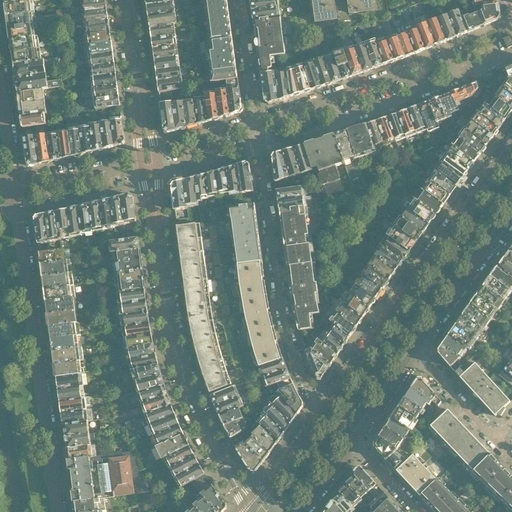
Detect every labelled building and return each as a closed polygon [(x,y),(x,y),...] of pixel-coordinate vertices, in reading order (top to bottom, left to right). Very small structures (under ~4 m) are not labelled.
[(107,9),(105,0),(95,0),(82,2),(82,3),(67,5),(67,10),(67,14),(68,16),(79,15),(79,10),(83,9),(83,12),(107,9)] [(234,50),(230,23),(227,0),(201,0),(202,1),(205,1),(211,43),(200,44),(200,43),(195,44),(197,56),(202,55),(209,54),(234,50)] [(278,0),(262,0),(251,2),(253,11),(279,7),(278,0)] [(371,0),(313,0),(317,23),(336,20),(333,0),(348,0),(351,14),(373,11),(371,0)] [(453,0),(458,10),(461,9),(457,0),(453,0)] [(35,1),(6,6),(6,10),(5,12),(6,15),(7,17),(7,16),(36,13),(35,1)] [(171,2),(147,5),(148,16),(173,12),(172,6),(174,6),(174,2),(171,2)] [(498,4),(484,6),(485,10),(478,13),(484,26),(498,20),(500,17),(498,4)] [(279,7),(253,11),(254,19),(280,15),(279,7)] [(107,9),(83,12),(85,23),(109,20),(107,9)] [(67,10),(56,11),(58,21),(68,20),(67,10)] [(173,12),(148,16),(150,27),(175,24),(174,17),(176,17),(175,12),(173,12)] [(452,12),(448,14),(457,38),(467,33),(461,19),(459,13),(453,15),(452,12)] [(36,13),(7,16),(7,17),(8,22),(7,23),(7,24),(7,25),(7,26),(8,27),(9,28),(9,27),(38,24),(36,13)] [(465,17),(461,19),(467,33),(484,26),(478,13),(469,17),(469,15),(465,17)] [(457,38),(448,14),(437,18),(438,21),(447,42),(457,38)] [(283,36),(282,26),(280,15),(254,19),(256,39),(283,36)] [(109,20),(85,23),(86,34),(110,31),(109,20)] [(447,42),(438,21),(432,24),(431,21),(427,22),(436,46),(447,42)] [(436,46),(427,22),(423,24),(424,27),(418,29),(425,50),(436,46)] [(38,24),(9,27),(9,28),(9,34),(8,35),(8,37),(9,38),(9,39),(10,39),(10,40),(39,36),(38,24)] [(175,24),(150,27),(151,38),(176,34),(175,24)] [(425,50),(418,29),(417,26),(406,31),(415,54),(425,50)] [(112,42),(110,31),(86,34),(86,36),(76,37),(77,46),(87,44),(88,45),(112,42)] [(350,35),(349,31),(338,35),(339,39),(350,35)] [(415,54),(406,31),(396,35),(397,36),(405,58),(415,54)] [(176,34),(151,38),(153,49),(178,46),(176,34)] [(511,37),(511,35),(509,37),(503,39),(507,49),(511,46),(511,37)] [(39,36),(10,40),(11,46),(10,47),(10,48),(10,49),(11,51),(12,52),(41,48),(39,36)] [(286,55),(284,45),(283,36),(256,39),(259,59),(261,75),(275,73),(276,73),(276,66),(272,67),(271,57),(286,55)] [(405,58),(397,36),(386,39),(395,62),(405,58)] [(64,46),(71,45),(70,37),(62,38),(64,46)] [(369,44),(365,45),(374,69),(384,65),(376,43),(375,39),(369,42),(369,44)] [(386,39),(376,43),(384,65),(395,62),(386,39)] [(112,42),(88,45),(89,56),(113,53),(112,42)] [(359,48),(355,49),(363,73),(374,69),(365,45),(364,43),(358,45),(359,48)] [(178,46),(153,49),(154,60),(179,56),(178,46)] [(349,51),(345,53),(353,77),(363,73),(355,49),(354,47),(348,49),(349,51)] [(41,48),(12,52),(13,58),(12,60),(12,61),(12,62),(12,63),(13,64),(14,64),(14,65),(43,61),(41,48)] [(238,79),(235,60),(234,50),(209,54),(213,82),(225,81),(238,79)] [(292,53),(294,63),(302,62),(300,52),(292,53)] [(353,77),(345,53),(339,55),(338,52),(333,54),(334,56),(342,80),(353,77)] [(113,53),(89,56),(91,67),(114,64),(113,53)] [(179,56),(154,60),(156,71),(181,67),(179,56)] [(328,56),(323,57),(332,84),(342,80),(334,56),(329,58),(328,56)] [(332,84),(323,57),(313,61),(322,87),(326,86),(328,87),(331,86),(332,84)] [(60,58),(43,61),(14,65),(16,79),(48,75),(46,67),(61,65),(60,58)] [(322,87),(313,61),(302,64),(311,91),(316,89),(318,90),(320,89),(322,87)] [(114,64),(91,67),(92,77),(116,74),(114,64)] [(311,91),(302,64),(295,67),(301,94),(305,93),(307,93),(310,93),(311,91)] [(181,67),(156,71),(157,81),(182,78),(181,67)] [(301,94),(295,67),(287,69),(287,71),(290,98),(295,96),(297,97),(299,96),(300,94),(301,94)] [(287,71),(276,73),(275,73),(279,101),(290,98),(287,71)] [(275,73),(261,75),(265,102),(268,104),(279,101),(275,73)] [(116,74),(92,77),(93,88),(117,85),(116,74)] [(48,75),(16,79),(17,93),(44,89),(64,87),(63,80),(49,82),(48,75)] [(182,78),(157,81),(159,92),(161,92),(170,90),(176,90),(184,89),(182,78)] [(225,81),(227,89),(231,116),(240,113),(242,110),(238,79),(225,81)] [(511,81),(509,79),(509,80),(502,88),(511,95),(511,81)] [(473,96),(476,99),(481,93),(478,91),(479,90),(476,84),(458,91),(456,90),(453,92),(452,93),(451,94),(458,109),(458,110),(460,112),(473,96)] [(117,85),(93,88),(95,99),(119,96),(117,85)] [(511,95),(502,88),(495,98),(511,111),(511,95)] [(44,89),(17,93),(19,105),(46,101),(44,89)] [(215,91),(216,93),(220,119),(231,116),(227,89),(215,91)] [(205,94),(205,97),(208,122),(220,119),(216,93),(205,94)] [(451,94),(439,98),(448,120),(452,118),(450,113),(458,109),(451,94)] [(511,112),(511,111),(495,98),(491,95),(484,105),(485,106),(505,121),(506,120),(508,120),(510,117),(510,115),(511,112)] [(120,107),(119,96),(95,99),(97,110),(109,109),(110,115),(114,114),(113,108),(120,107)] [(194,99),(194,100),(198,125),(208,122),(205,97),(194,99)] [(439,98),(428,103),(437,124),(448,120),(439,98)] [(194,100),(184,101),(187,128),(198,125),(194,100)] [(46,101),(19,105),(21,117),(45,113),(48,113),(46,101)] [(177,101),(172,102),(176,131),(180,130),(183,131),(185,130),(186,128),(187,128),(184,101),(177,102),(177,101)] [(172,102),(160,104),(164,131),(167,133),(176,131),(172,102)] [(428,103),(418,106),(427,131),(431,129),(432,132),(440,129),(437,124),(428,103)] [(418,106),(408,110),(417,134),(427,131),(418,106)] [(505,121),(485,106),(479,113),(482,116),(481,117),(499,130),(505,121)] [(408,110),(397,114),(406,138),(417,134),(408,110)] [(45,113),(21,117),(22,128),(35,126),(47,124),(45,113)] [(499,130),(481,117),(482,116),(479,113),(473,122),(493,138),(495,136),(496,136),(499,132),(498,132),(499,130)] [(397,114),(387,118),(395,142),(406,138),(397,114)] [(387,118),(376,121),(385,146),(395,142),(387,118)] [(112,119),(113,123),(116,147),(123,145),(125,142),(122,120),(117,121),(117,119),(112,119)] [(376,121),(366,125),(375,149),(385,146),(376,121)] [(101,122),(102,126),(105,149),(116,147),(113,123),(106,124),(106,122),(101,122)] [(493,138),(473,122),(467,130),(469,132),(469,134),(487,147),(493,138)] [(91,125),(91,129),(94,152),(98,151),(100,152),(102,151),(103,150),(105,149),(102,126),(96,127),(95,124),(91,125)] [(366,125),(356,128),(365,157),(376,154),(376,151),(375,149),(366,125)] [(80,128),(81,131),(84,154),(87,153),(89,154),(92,154),(93,152),(94,152),(91,129),(85,129),(85,127),(80,128)] [(356,128),(345,132),(355,161),(365,157),(356,128)] [(84,154),(81,131),(74,132),(74,129),(69,130),(70,133),(73,157),(77,156),(79,157),(81,156),(82,155),(84,154)] [(487,147),(469,134),(469,132),(467,130),(460,139),(481,154),(483,152),(483,153),(486,149),(485,148),(487,147)] [(59,133),(59,134),(62,159),(66,158),(68,160),(71,159),(72,157),(73,157),(70,133),(64,134),(64,132),(59,133)] [(345,132),(335,135),(344,163),(345,164),(349,178),(360,174),(355,161),(345,132)] [(59,134),(48,135),(51,162),(62,159),(59,134)] [(48,135),(36,137),(40,165),(44,164),(46,165),(49,164),(50,162),(51,162),(48,135)] [(320,140),(304,145),(313,171),(318,187),(324,185),(330,202),(346,197),(336,167),(345,164),(344,163),(335,135),(320,140)] [(36,137),(24,139),(27,165),(28,165),(27,166),(29,168),(30,167),(40,165),(36,137)] [(481,154),(460,139),(454,147),(457,149),(456,150),(474,164),(481,154)] [(425,153),(435,147),(431,144),(421,149),(425,153)] [(304,145),(293,149),(301,175),(313,171),(304,145)] [(474,164),(456,150),(457,149),(454,147),(448,156),(469,171),(470,169),(471,170),(474,166),(473,165),(474,164)] [(290,150),(282,152),(290,178),(295,177),(294,177),(301,175),(293,149),(290,150)] [(274,154),(272,158),(276,183),(290,178),(282,152),(274,154)] [(469,171),(448,156),(445,154),(439,162),(463,179),(465,176),(466,176),(467,174),(467,173),(469,171)] [(463,179),(439,162),(433,171),(436,173),(457,187),(459,185),(460,185),(461,183),(461,182),(463,179)] [(246,163),(237,166),(241,194),(253,192),(250,165),(246,163)] [(228,167),(227,169),(226,169),(229,193),(236,192),(236,194),(241,194),(237,166),(232,167),(231,166),(228,167)] [(226,169),(215,172),(219,195),(229,194),(229,193),(226,169)] [(215,172),(205,175),(208,199),(219,197),(219,195),(215,172)] [(457,187),(436,173),(429,182),(450,197),(457,187)] [(205,175),(194,178),(198,203),(202,202),(202,201),(209,200),(208,199),(205,175)] [(189,178),(188,179),(183,181),(187,208),(191,208),(191,206),(198,205),(198,203),(194,178),(193,178),(192,178),(189,178)] [(174,183),(171,187),(175,211),(187,209),(187,208),(183,181),(174,183)] [(450,197),(429,182),(422,191),(443,206),(450,197)] [(302,188),(277,191),(279,201),(303,198),(302,188)] [(443,206),(422,191),(420,190),(413,199),(436,216),(443,206)] [(129,195),(121,197),(125,223),(125,225),(130,224),(129,221),(136,220),(133,197),(129,195)] [(121,197),(110,199),(114,226),(114,227),(119,227),(118,224),(125,223),(121,197)] [(255,205),(254,198),(242,199),(242,200),(243,207),(255,205)] [(303,198),(279,201),(280,211),(305,207),(303,198)] [(110,199),(99,202),(103,228),(103,230),(108,229),(108,227),(114,226),(110,199)] [(436,216),(413,199),(407,209),(409,211),(429,225),(436,216)] [(99,202),(89,205),(92,231),(92,232),(97,232),(97,229),(103,228),(99,202)] [(89,205),(78,207),(81,233),(81,235),(86,234),(86,232),(92,231),(89,205)] [(255,205),(243,207),(239,207),(230,209),(234,238),(259,235),(255,205)] [(73,207),(72,209),(67,210),(71,236),(71,238),(76,237),(76,234),(81,233),(78,207),(77,208),(75,207),(73,207)] [(305,207),(280,211),(281,220),(306,217),(305,207)] [(61,211),(56,212),(60,238),(60,240),(65,239),(65,237),(71,236),(67,210),(66,210),(65,209),(62,210),(61,211)] [(429,225),(409,211),(406,215),(403,214),(400,218),(423,234),(429,225)] [(51,212),(50,214),(46,214),(49,242),(55,241),(54,239),(60,238),(56,212),(55,212),(54,212),(51,212)] [(46,214),(37,216),(34,219),(38,244),(49,243),(49,242),(46,214)] [(306,217),(281,220),(285,249),(313,245),(313,244),(310,245),(306,217)] [(423,234),(400,218),(398,221),(400,223),(397,228),(416,243),(423,234)] [(177,227),(178,232),(176,232),(177,237),(178,236),(179,241),(202,239),(200,224),(178,227),(177,227)] [(416,243),(397,228),(394,227),(387,236),(410,253),(416,243)] [(140,249),(138,238),(119,241),(118,232),(115,232),(116,241),(110,242),(111,247),(113,247),(114,253),(115,253),(140,249)] [(259,235),(234,238),(236,247),(233,247),(235,256),(237,256),(238,265),(263,262),(259,235)] [(410,253),(387,236),(385,240),(388,242),(384,248),(403,262),(410,253)] [(204,252),(202,239),(179,241),(179,246),(178,246),(179,250),(180,250),(181,255),(204,252)] [(313,245),(285,249),(289,278),(314,275),(313,265),(316,264),(313,245)] [(403,262),(384,248),(383,248),(376,257),(396,272),(399,267),(401,267),(402,265),(402,263),(403,262)] [(140,249),(115,253),(116,259),(113,260),(113,264),(141,260),(140,249)] [(48,252),(39,253),(41,264),(66,261),(64,250),(61,250),(53,251),(50,252),(48,252)] [(206,266),(204,252),(181,255),(181,260),(180,260),(180,264),(182,264),(182,269),(206,266)] [(99,263),(109,262),(108,257),(92,259),(94,270),(100,270),(99,263)] [(396,272),(376,257),(370,266),(390,281),(393,277),(394,276),(396,274),(395,273),(396,272)] [(511,265),(504,259),(497,268),(511,278),(511,265)] [(141,260),(113,264),(114,267),(117,267),(117,273),(142,270),(141,260)] [(66,261),(41,264),(42,277),(69,273),(72,273),(71,265),(68,266),(68,261),(66,261)] [(263,262),(238,265),(240,281),(240,285),(265,281),(264,278),(263,262)] [(208,280),(206,266),(182,269),(183,274),(182,274),(182,278),(184,278),(184,283),(208,280)] [(390,281),(370,266),(363,276),(383,291),(386,286),(387,286),(389,284),(389,282),(390,281)] [(511,278),(497,268),(491,277),(511,292),(511,290),(511,278)] [(142,270),(117,273),(118,279),(115,279),(116,283),(144,280),(142,270)] [(69,273),(42,277),(44,289),(71,286),(74,285),(73,278),(70,278),(69,273)] [(314,275),(289,278),(292,298),(294,308),(318,304),(317,298),(319,298),(317,284),(315,284),(314,275)] [(383,291),(363,276),(356,285),(376,300),(380,295),(381,295),(382,293),(382,292),(383,291)] [(491,277),(484,287),(505,303),(511,293),(511,292),(491,277)] [(144,280),(116,283),(116,287),(119,286),(120,293),(145,290),(144,280)] [(209,294),(208,280),(184,283),(185,287),(184,288),(184,292),(185,292),(186,297),(209,294)] [(265,281),(240,285),(245,315),(270,310),(265,281)] [(376,300),(356,285),(350,294),(370,309),(376,300)] [(71,286),(44,289),(45,296),(44,297),(44,300),(46,301),(46,302),(74,298),(76,298),(75,290),(72,290),(71,286)] [(484,287),(477,297),(498,312),(505,303),(484,287)] [(145,290),(120,293),(117,293),(119,304),(147,301),(145,290)] [(211,308),(209,294),(186,297),(187,301),(185,301),(186,306),(187,306),(188,312),(211,308)] [(228,304),(227,294),(220,295),(221,304),(228,304)] [(370,309),(350,294),(344,303),(363,319),(370,309)] [(477,297),(470,306),(491,322),(498,312),(477,297)] [(74,298),(46,302),(48,314),(76,311),(74,298)] [(147,301),(119,304),(121,315),(148,312),(147,301)] [(363,319),(344,303),(337,313),(357,328),(363,319)] [(318,304),(294,308),(296,319),(299,332),(303,331),(308,330),(315,329),(313,315),(317,314),(317,309),(318,309),(318,304)] [(228,306),(221,307),(223,316),(230,315),(228,306)] [(470,306),(463,316),(484,332),(491,322),(470,306)] [(213,321),(211,308),(188,312),(189,317),(188,317),(188,322),(190,321),(191,326),(213,321)] [(270,310),(245,315),(253,348),(277,342),(270,314),(270,310)] [(76,311),(48,314),(49,327),(78,323),(76,311)] [(148,312),(121,315),(122,327),(150,323),(148,312)] [(357,328),(337,313),(330,322),(335,326),(350,338),(357,328)] [(463,316),(456,326),(477,341),(484,332),(463,316)] [(227,318),(221,320),(224,330),(230,328),(227,318)] [(216,334),(213,321),(191,326),(192,331),(190,331),(191,335),(193,335),(194,340),(216,334)] [(78,323),(49,327),(49,328),(49,329),(49,330),(48,331),(48,332),(49,333),(50,334),(51,340),(78,336),(78,332),(80,332),(79,323),(78,324),(78,323)] [(150,323),(122,327),(124,337),(152,333),(150,323)] [(324,332),(318,341),(337,357),(340,352),(343,351),(343,348),(345,346),(347,344),(347,342),(350,338),(335,326),(328,335),(324,332)] [(456,326),(449,336),(467,349),(470,351),(477,341),(456,326)] [(230,331),(224,332),(226,342),(233,341),(230,331)] [(152,333),(124,337),(125,342),(127,341),(128,348),(154,344),(152,333)] [(219,347),(216,334),(194,340),(195,344),(193,345),(194,349),(196,349),(197,353),(219,347)] [(78,336),(51,340),(51,341),(50,342),(51,346),(52,347),(53,353),(79,349),(79,345),(82,345),(81,336),(78,336)] [(467,349),(449,336),(446,339),(445,340),(444,341),(443,342),(443,344),(442,345),(460,358),(467,349)] [(337,357),(318,341),(312,350),(331,366),(337,357)] [(500,358),(510,345),(506,341),(496,354),(500,358)] [(277,342),(253,348),(259,367),(261,367),(283,360),(277,342)] [(234,343),(227,345),(230,355),(236,353),(234,343)] [(154,344),(128,348),(123,348),(126,360),(129,359),(156,354),(154,344)] [(442,345),(438,350),(439,354),(455,373),(461,367),(457,362),(460,358),(442,345)] [(223,360),(219,347),(197,353),(198,358),(197,358),(198,363),(199,362),(201,367),(223,360)] [(79,349),(53,353),(53,354),(52,355),(52,356),(52,357),(52,358),(54,359),(54,365),(81,361),(81,358),(84,357),(83,349),(79,349)] [(331,366),(312,350),(311,350),(306,353),(310,363),(314,372),(318,379),(318,381),(321,381),(321,379),(322,379),(331,366)] [(156,354),(129,359),(131,371),(134,370),(159,365),(156,354)] [(231,357),(234,367),(240,365),(237,355),(231,357)] [(471,359),(455,373),(474,394),(495,417),(511,402),(496,387),(494,388),(488,382),(490,380),(471,359)] [(227,372),(223,360),(201,367),(202,371),(201,372),(202,376),(204,376),(205,380),(227,372)] [(283,360),(261,367),(265,377),(287,370),(283,360)] [(81,361),(54,365),(54,366),(54,367),(54,368),(53,368),(54,369),(54,370),(54,371),(55,372),(56,377),(79,375),(86,374),(84,361),(81,362),(81,361)] [(159,365),(134,370),(135,374),(133,375),(135,381),(162,375),(159,365)] [(241,367),(235,370),(238,379),(244,377),(241,367)] [(287,370),(265,377),(268,388),(277,385),(291,380),(287,370)] [(498,375),(511,386),(511,379),(502,371),(498,375)] [(232,385),(227,372),(205,380),(207,385),(205,385),(207,389),(208,389),(210,394),(211,393),(232,385)] [(79,375),(56,377),(57,382),(56,383),(56,388),(57,388),(58,389),(83,386),(82,378),(79,379),(79,375)] [(162,375),(135,381),(137,388),(139,387),(140,392),(165,385),(162,375)] [(441,402),(422,380),(422,378),(418,379),(418,380),(412,389),(433,402),(436,405),(438,406),(441,402)] [(291,380),(277,385),(280,391),(277,394),(279,395),(297,415),(303,407),(303,403),(299,396),(291,380)] [(165,385),(140,392),(138,393),(142,404),(168,395),(167,391),(167,390),(166,387),(165,386),(165,385)] [(83,386),(58,389),(59,401),(82,399),(81,395),(84,395),(83,386)] [(234,388),(211,397),(215,406),(238,398),(234,388)] [(433,402),(412,389),(409,393),(407,393),(406,396),(406,397),(405,399),(423,411),(427,406),(429,407),(433,402)] [(168,395),(142,404),(145,415),(172,405),(171,401),(170,398),(169,396),(168,395)] [(297,415),(279,395),(270,403),(272,405),(291,424),(297,415)] [(242,407),(238,398),(215,406),(220,416),(240,408),(241,408),(242,407)] [(82,399),(59,401),(61,413),(86,410),(85,399),(82,399)] [(423,411),(405,399),(402,403),(401,403),(399,406),(399,407),(398,409),(417,421),(420,415),(423,417),(426,413),(423,411)] [(442,402),(427,423),(431,427),(448,410),(442,402)] [(176,416),(172,405),(145,415),(147,422),(149,426),(176,416)] [(291,424),(272,405),(264,413),(265,415),(284,434),(291,424)] [(240,408),(220,416),(224,426),(244,419),(240,408)] [(417,421),(398,409),(395,413),(394,413),(392,416),(393,417),(392,419),(410,431),(414,425),(416,427),(419,422),(417,421)] [(86,410),(61,413),(62,425),(88,422),(86,410)] [(491,455),(448,410),(431,427),(474,472),(491,455)] [(284,434),(265,415),(257,423),(261,427),(277,444),(284,434)] [(154,436),(180,425),(176,416),(149,426),(154,436)] [(241,434),(242,433),(247,430),(244,422),(244,419),(224,426),(235,447),(243,441),(242,441),(244,439),(241,434)] [(410,431),(392,419),(385,428),(404,441),(410,431)] [(277,444),(261,427),(257,423),(255,421),(250,426),(255,432),(252,435),(253,436),(270,453),(277,444)] [(88,422),(62,425),(63,426),(64,425),(65,429),(63,431),(64,437),(89,434),(88,422)] [(159,447),(185,435),(180,425),(154,436),(158,447),(159,447)] [(404,441),(385,428),(379,438),(397,450),(404,441)] [(89,434),(64,437),(65,443),(67,444),(67,448),(91,445),(89,434)] [(185,435),(159,447),(162,453),(160,454),(162,459),(189,446),(185,435)] [(270,453),(253,436),(245,444),(263,463),(270,453)] [(375,444),(375,447),(387,461),(395,452),(396,452),(397,450),(379,438),(375,444)] [(263,463),(245,444),(237,450),(251,472),(256,472),(263,463)] [(91,445),(67,448),(67,449),(66,449),(67,461),(93,457),(91,445),(91,446),(91,445)] [(171,468),(195,455),(189,446),(162,459),(165,465),(167,464),(169,469),(171,468)] [(93,457),(67,461),(73,502),(95,499),(90,463),(109,460),(114,497),(149,493),(134,452),(93,457)] [(395,452),(387,461),(395,470),(406,460),(396,452),(395,452)] [(177,477),(200,464),(195,455),(171,468),(169,469),(172,474),(175,479),(177,477)] [(511,477),(505,469),(491,455),(474,472),(471,476),(475,480),(478,478),(484,484),(482,487),(488,493),(490,490),(495,494),(511,477)] [(413,456),(396,471),(416,493),(420,497),(437,481),(413,456)] [(200,464),(177,477),(180,483),(178,485),(180,489),(190,483),(192,482),(205,474),(200,464)] [(383,492),(361,468),(360,467),(359,467),(358,467),(358,468),(357,468),(356,471),(356,474),(357,475),(354,477),(369,492),(368,493),(375,500),(383,492)] [(205,474),(192,482),(196,487),(209,480),(205,474)] [(511,511),(511,476),(511,477),(495,494),(498,498),(495,501),(502,507),(505,505),(508,508),(511,511)] [(347,482),(347,483),(346,484),(348,486),(361,500),(368,493),(369,492),(354,477),(352,479),(350,480),(348,481),(348,482),(347,482)] [(434,511),(460,511),(464,508),(444,487),(437,480),(437,481),(420,497),(434,511)] [(218,495),(212,486),(200,495),(203,498),(214,511),(223,511),(226,509),(226,508),(226,505),(218,495)] [(340,492),(340,493),(341,495),(341,496),(354,509),(362,502),(361,500),(348,486),(346,488),(345,488),(344,489),(343,489),(342,490),(341,491),(340,492)] [(377,511),(389,499),(383,492),(375,500),(373,502),(368,508),(372,511),(370,511),(377,511)] [(283,494),(279,499),(283,503),(288,497),(283,494)] [(334,500),(333,502),(332,503),(340,511),(354,511),(355,511),(354,509),(341,496),(339,497),(338,497),(337,498),(336,499),(334,500)] [(214,511),(203,498),(196,503),(193,506),(198,511),(214,511)] [(95,499),(73,502),(74,511),(91,511),(101,511),(100,499),(95,500),(95,499)] [(401,511),(389,499),(377,511),(401,511)] [(145,511),(150,511),(158,505),(155,501),(146,508),(143,509),(144,510),(145,511)] [(340,511),(332,503),(326,511),(340,511)]
